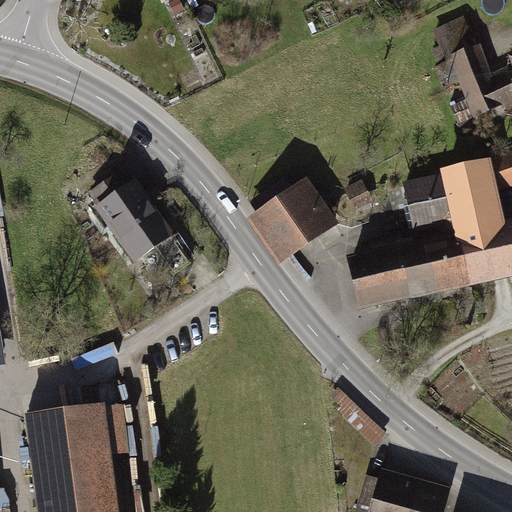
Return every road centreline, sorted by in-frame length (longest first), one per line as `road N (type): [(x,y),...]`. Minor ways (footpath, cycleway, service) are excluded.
road 1 (tertiary): [(511,492),(434,442),(349,370),(211,194),(149,131),(19,60)]
road 2 (unknown): [(511,338),(459,360),(388,406)]
